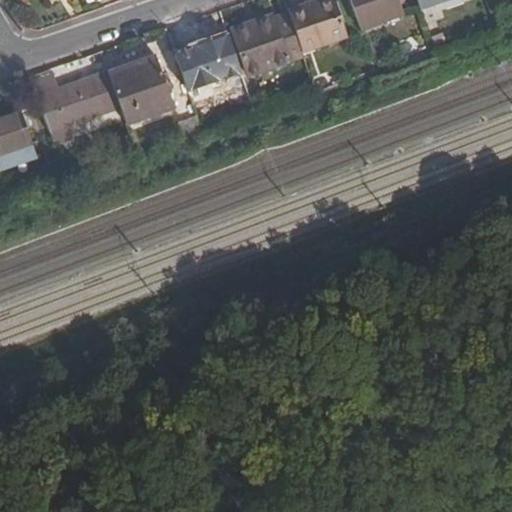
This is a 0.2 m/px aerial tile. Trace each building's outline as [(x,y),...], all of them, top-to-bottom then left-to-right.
[(285,11),(286,13),(300,52),(345,36),(333,0),(331,0),(302,10),(300,6),(285,11)] [(302,10),(331,0),(315,0),(300,6),(302,10)] [(349,0),(359,28),(402,14),(397,0),(349,0)] [(415,0),(419,10),(447,0),(415,0)] [(246,76),(301,57),(300,52),(286,13),(269,19),(268,16),(230,29),(246,76)] [(109,78),(157,62),(155,56),(107,72),(109,78)] [(116,98),(125,124),(173,108),(157,62),(109,78),(116,98)] [(68,114),(116,98),(109,78),(107,72),(71,85),(69,80),(58,83),(68,114)] [(0,119),(0,155),(34,144),(23,112),(0,119)]
